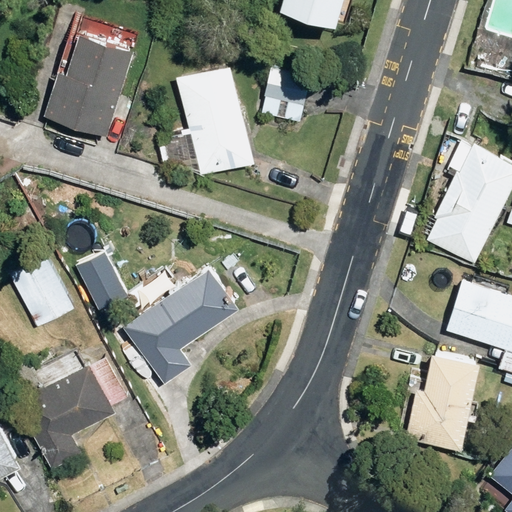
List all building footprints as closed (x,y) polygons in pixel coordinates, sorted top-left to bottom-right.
[(282,0),(279,11),(334,28),(342,0),(282,0)] [(43,117),(104,137),(131,53),(78,36),(64,77),(56,74),(43,117)] [(469,63),(504,75),(511,51),(511,50),(477,39),(469,63)] [(261,113),(300,122),(311,74),(270,64),(263,96),(264,96),(261,113)] [(176,80),(200,175),(252,162),(228,66),(176,80)] [(424,237),(471,259),(511,170),(511,158),(469,139),(456,167),(453,166),(432,213),(435,214),(424,237)] [(404,205),(396,228),(408,232),(416,208),(404,205)] [(42,229),(31,207),(16,214),(28,237),(42,229)] [(77,266),(100,309),(127,295),(104,251),(77,266)] [(7,272),(37,328),(73,309),(43,253),(7,272)] [(123,326),(164,386),(191,366),(179,350),(238,310),(208,267),(123,326)] [(442,326),(511,348),(511,291),(459,275),(442,326)] [(409,433),(465,443),(482,354),(435,345),(428,381),(419,380),(409,433)] [(16,402),(51,469),(81,454),(70,435),(114,413),(88,364),(16,402)] [(0,478),(19,468),(0,432),(0,422),(5,419),(0,409),(0,478)] [(500,507),(507,511),(511,511),(511,437),(485,473),(511,493),(500,507)]
